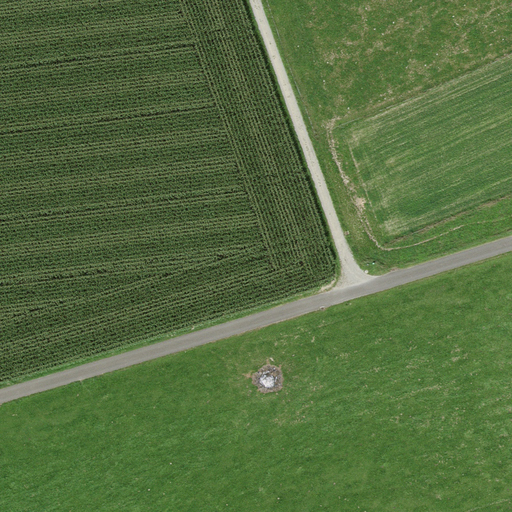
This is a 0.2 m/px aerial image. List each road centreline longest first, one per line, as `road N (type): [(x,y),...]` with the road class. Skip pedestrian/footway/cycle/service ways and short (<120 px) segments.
road 1 (track): [(0,396),(511,246)]
road 2 (track): [(253,0),(357,293)]
